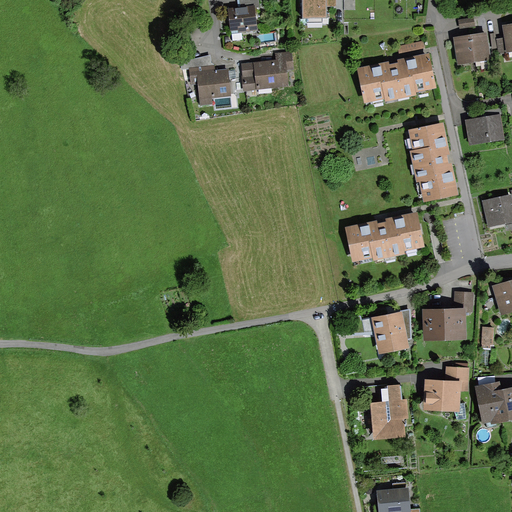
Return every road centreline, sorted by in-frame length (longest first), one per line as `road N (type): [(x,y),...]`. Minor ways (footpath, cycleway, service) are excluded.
road 1 (residential): [(314,312),(110,351),(0,345)]
road 2 (residential): [(314,312),(511,261)]
